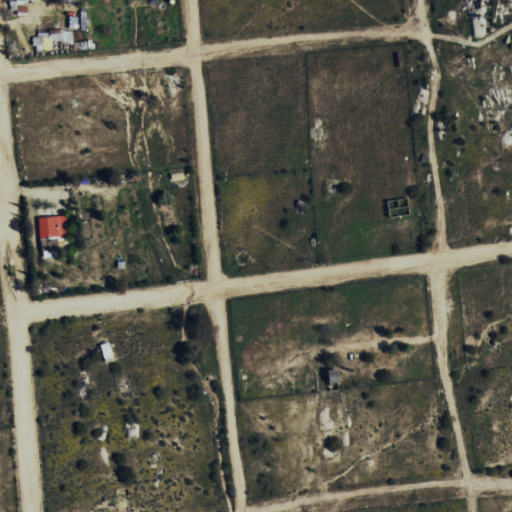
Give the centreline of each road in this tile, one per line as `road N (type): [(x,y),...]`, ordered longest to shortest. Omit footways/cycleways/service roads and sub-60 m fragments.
road 1 (residential): [(416,0),(442,357),(471,511)]
road 2 (residential): [(185,0),(242,511)]
road 3 (residential): [(15,314),(511,251)]
road 4 (residential): [(0,72),(420,27)]
road 5 (residential): [(0,163),(32,511)]
